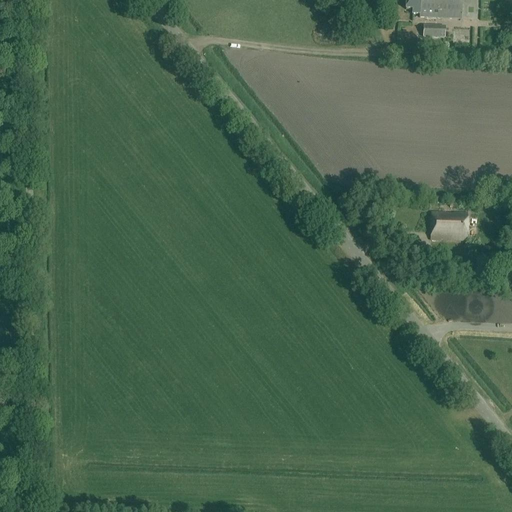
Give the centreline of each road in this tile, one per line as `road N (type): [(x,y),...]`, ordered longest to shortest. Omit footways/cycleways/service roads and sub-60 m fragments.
road 1 (tertiary): [(511,447),(148,0)]
road 2 (unclassified): [(31,511),(27,0)]
